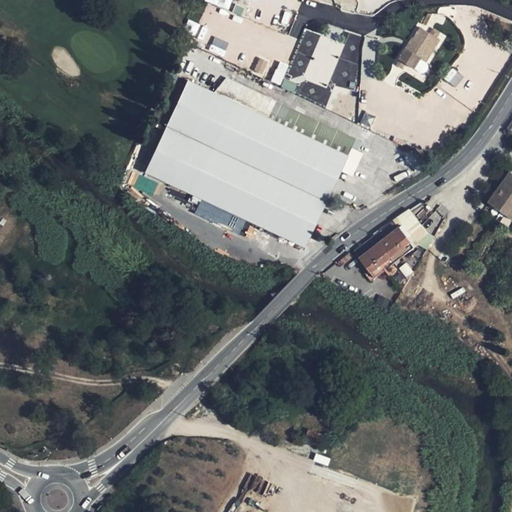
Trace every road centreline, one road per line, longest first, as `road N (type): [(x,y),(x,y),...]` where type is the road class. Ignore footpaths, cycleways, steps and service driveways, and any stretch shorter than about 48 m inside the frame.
road 1 (tertiary): [(126,456),(313,268),(473,151),(511,91)]
road 2 (track): [(161,423),(221,431),(363,485),(385,511)]
road 3 (unknown): [(313,268),(250,253),(124,184)]
road 4 (track): [(433,254),(435,296),(511,376)]
